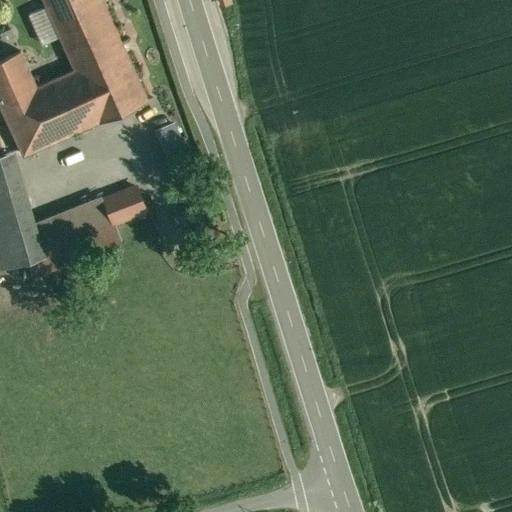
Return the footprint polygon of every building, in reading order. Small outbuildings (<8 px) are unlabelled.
[(103,0),(44,0),(67,50),(116,28),(103,0)] [(148,99),(116,28),(67,50),(75,68),(98,120),(99,121),(148,99)] [(75,68),(37,85),(20,50),(0,58),(0,100),(24,154),(98,120),(75,68)] [(170,158),(190,150),(177,120),(157,128),(170,158)] [(0,266),(29,259),(0,154),(0,266)] [(136,186),(105,198),(57,216),(67,240),(115,221),(146,209),(136,186)]
